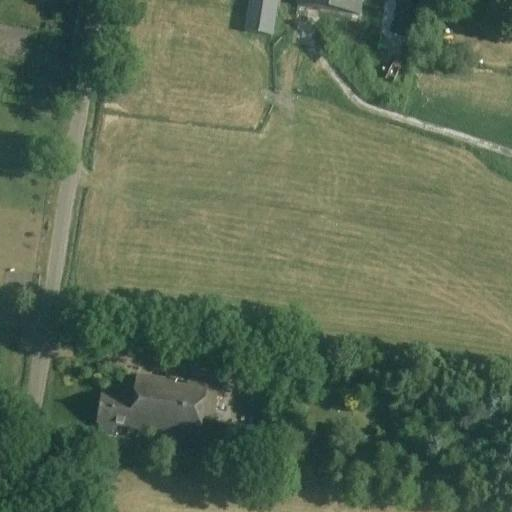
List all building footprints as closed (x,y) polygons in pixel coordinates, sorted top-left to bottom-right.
[(248,0),(244,34),(271,38),(276,3),(276,0),(248,0)] [(299,0),(299,6),(361,15),(362,0),(299,0)] [(412,46),(415,0),(390,0),(387,44),(412,46)] [(464,46),(468,30),(448,25),(443,40),(464,46)] [(187,383),(186,389),(174,387),(175,381),(138,376),(134,402),(102,397),(97,427),(100,427),(99,436),(116,438),(117,429),(127,431),(127,435),(201,445),(209,387),(187,383)] [(272,432),(226,425),(222,454),(237,456),(237,452),(268,457),(272,432)]
